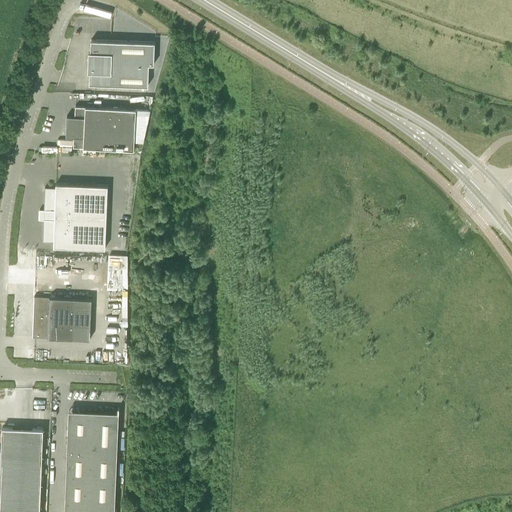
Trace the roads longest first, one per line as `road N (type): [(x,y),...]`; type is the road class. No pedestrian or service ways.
road 1 (unclassified): [(0,373),(6,187),(68,0)]
road 2 (secondary): [(496,184),(432,130),(352,89)]
road 3 (secondary): [(203,0),(352,89)]
road 4 (secondary): [(352,89),(481,197)]
road 5 (unknown): [(63,376),(60,511)]
